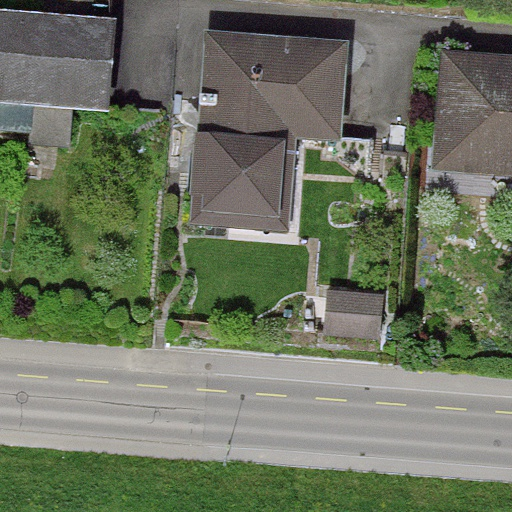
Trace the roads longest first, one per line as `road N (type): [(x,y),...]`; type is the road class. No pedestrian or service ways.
road 1 (secondary): [(511,433),(0,392)]
road 2 (residential): [(190,11),(511,38)]
